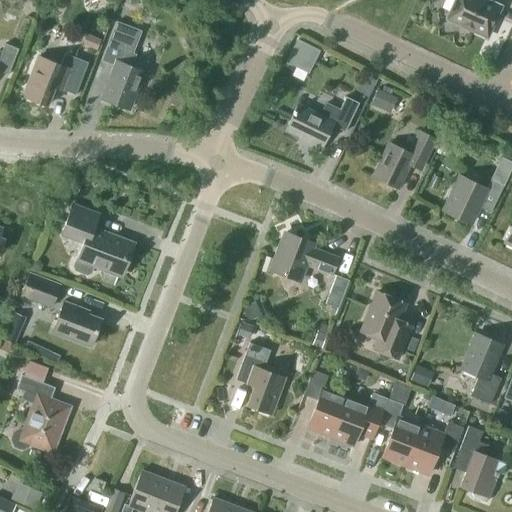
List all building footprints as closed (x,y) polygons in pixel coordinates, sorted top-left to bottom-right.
[(50,0),(48,6),(55,9),(62,7),(64,0),(50,0)] [(456,0),(447,19),(486,37),(500,7),(485,0),(456,0)] [(141,85),(146,72),(130,66),(135,54),(129,52),(138,30),(116,22),(101,60),(115,65),(103,96),(129,106),(138,84),(141,85)] [(198,44),(194,32),(183,36),(188,48),(198,44)] [(101,39),(86,33),(82,44),(96,50),(101,39)] [(298,39),(286,61),(309,73),(320,51),(298,39)] [(0,71),(8,74),(18,49),(4,43),(0,54),(0,71)] [(60,89),(75,95),(87,62),(64,53),(60,65),(37,56),(22,96),(47,105),(56,81),(63,83),(60,89)] [(397,98),(377,89),(370,104),(390,113),(397,98)] [(345,132),(358,103),(346,97),(339,110),(326,103),(320,115),(297,104),(285,130),(308,141),(306,144),(320,151),(332,126),(345,132)] [(372,176),(383,181),(382,184),(393,189),(394,187),(397,188),(409,165),(420,170),(435,139),(419,131),(408,152),(389,143),(372,176)] [(448,154),(456,137),(446,133),(439,149),(448,154)] [(511,167),(511,161),(501,156),(486,188),(460,176),(443,211),(470,223),(477,207),(490,213),(511,167)] [(83,179),(68,173),(58,200),(68,204),(70,197),(75,199),(83,179)] [(118,275),(130,243),(93,229),(98,216),(72,205),(60,234),(86,244),(81,257),(81,256),(76,259),(73,267),(75,271),(86,275),(90,273),(93,265),(118,275)] [(511,224),(503,242),(511,246),(511,224)] [(331,274),(338,258),(312,248),(313,244),(284,233),(270,269),(299,280),(305,264),(331,274)] [(51,308),(61,283),(29,272),(20,296),(51,308)] [(349,280),(335,275),(325,304),(338,309),(349,280)] [(376,292),(360,331),(377,338),(373,349),(397,359),(408,333),(412,325),(399,319),(405,304),(376,292)] [(91,346),(101,319),(87,314),(88,311),(63,301),(52,331),(91,346)] [(9,340),(20,315),(14,312),(3,338),(9,340)] [(241,321),(237,334),(248,338),(253,326),(241,321)] [(321,348),(327,334),(317,331),(312,344),(321,348)] [(489,373),(501,344),(476,333),(461,369),(478,376),(470,396),(490,404),(500,378),(489,373)] [(270,414),(284,378),(263,370),(270,350),(249,342),(235,379),(248,384),(250,379),(256,381),(247,405),(270,414)] [(410,380),(428,388),(434,373),(416,366),(410,380)] [(364,381),(368,371),(358,367),(354,377),(364,381)] [(329,437),(345,397),(322,388),(327,376),(313,370),(303,394),(317,400),(306,428),(329,437)] [(30,442),(51,451),(68,407),(50,401),(54,388),(21,375),(16,388),(37,396),(24,430),(21,429),(14,432),(11,439),(14,446),(21,449),(28,446),(30,442)] [(378,423),(387,399),(372,393),(367,405),(345,397),(329,437),(353,445),(357,434),(371,440),(378,423)] [(432,396),(427,407),(439,412),(444,401),(432,396)] [(402,404),(388,399),(387,399),(378,423),(392,429),(382,457),(405,465),(420,426),(397,417),(402,404)] [(511,414),(498,408),(493,421),(506,427),(511,414)] [(453,452),(462,427),(447,422),(442,434),(420,426),(405,465),(428,474),(438,446),(453,452)] [(458,450),(471,456),(459,486),(470,491),(473,497),(486,502),(495,476),(497,477),(498,473),(502,475),(506,463),(484,455),(488,445),(478,441),(482,431),(468,426),(458,450)] [(143,511),(149,511),(162,478),(141,470),(128,505),(124,504),(120,511),(131,511),(133,508),(143,511)] [(101,492),(105,482),(94,478),(91,488),(101,492)] [(174,511),(184,487),(162,478),(149,511),(174,511)] [(42,492),(30,487),(23,504),(35,509),(42,492)] [(117,511),(125,492),(112,487),(103,511),(117,511)] [(100,511),(103,507),(69,495),(62,511),(100,511)] [(0,511),(12,511),(16,505),(0,497),(0,511)] [(233,511),(235,506),(212,498),(206,511),(233,511)]
